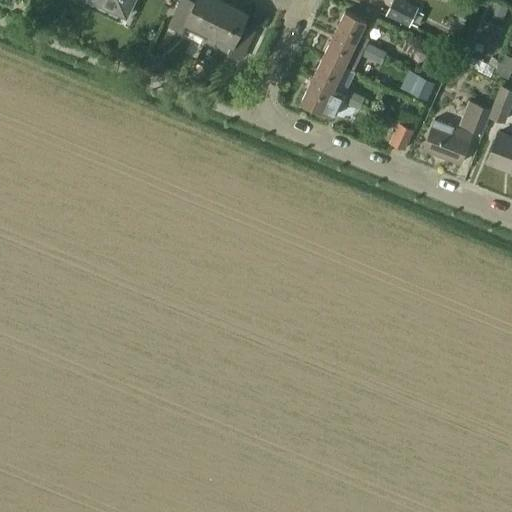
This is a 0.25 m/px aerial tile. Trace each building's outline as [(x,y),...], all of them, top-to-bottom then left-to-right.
[(90,0),(121,15),(128,0),(90,0)] [(182,34),(187,24),(209,35),(225,1),(221,0),(197,0),(197,2),(193,0),(180,0),(168,25),(169,25),(168,28),(182,34)] [(402,0),(394,0),(387,15),(410,26),(418,8),(402,0)] [(257,31),(243,24),(249,13),(225,1),(209,35),(205,42),(228,53),(228,54),(242,61),(257,31)] [(355,45),(364,49),(367,42),(369,38),(360,34),(367,21),(346,11),(335,34),(356,44),(355,45)] [(353,71),(361,55),(364,49),(355,45),(356,44),(335,34),(324,57),(345,67),(353,71)] [(361,55),(371,59),(377,47),(367,42),(364,49),(361,55)] [(387,52),(377,47),(371,59),(381,64),(387,52)] [(511,58),(504,54),(495,73),(508,79),(511,69),(511,58)] [(313,80),(333,90),(334,90),(345,67),(324,57),(313,80)] [(427,100),(435,82),(418,75),(410,92),(427,100)] [(344,102),(351,106),(357,93),(347,89),(344,95),(333,90),(313,80),(301,103),(320,112),(322,113),(332,118),(337,116),(344,102)] [(511,88),(500,84),(489,117),(505,123),(511,104),(511,88)] [(351,106),(359,110),(365,97),(357,93),(351,106)] [(469,100),(459,125),(481,133),(491,109),(469,100)] [(397,121),(415,127),(419,116),(401,110),(397,121)] [(398,122),(389,142),(406,149),(414,129),(398,122)] [(461,163),(473,135),(455,128),(452,134),(433,126),(424,149),(461,163)] [(511,172),(511,136),(500,132),(488,163),(511,172)]
